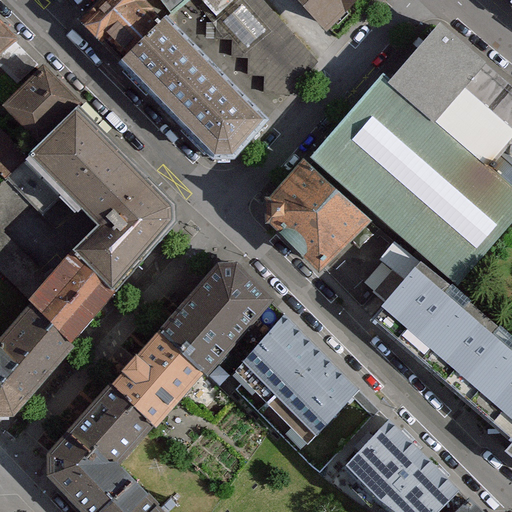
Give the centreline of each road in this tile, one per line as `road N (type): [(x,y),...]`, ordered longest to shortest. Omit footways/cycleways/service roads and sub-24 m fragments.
road 1 (residential): [(223,214),(511,493)]
road 2 (residential): [(15,0),(223,214)]
road 3 (residential): [(223,214),(412,0)]
